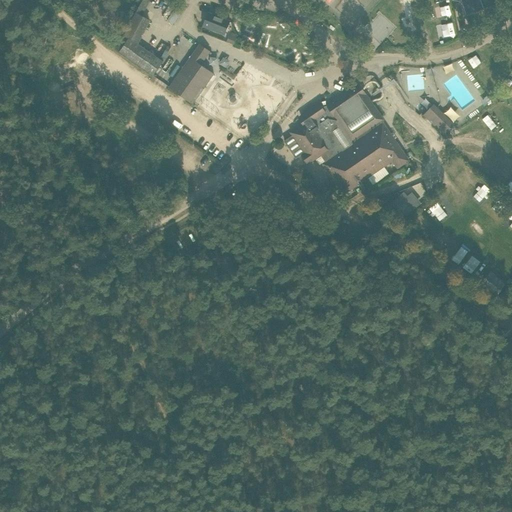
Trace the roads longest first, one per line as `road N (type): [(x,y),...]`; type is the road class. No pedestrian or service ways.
road 1 (unclassified): [(0,330),(65,275),(248,160)]
road 2 (track): [(498,323),(364,220),(248,160)]
